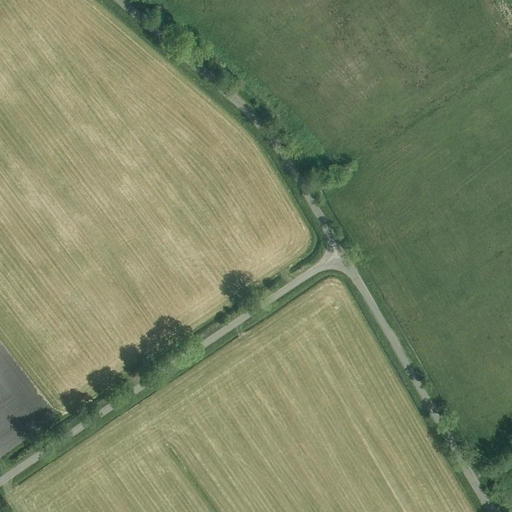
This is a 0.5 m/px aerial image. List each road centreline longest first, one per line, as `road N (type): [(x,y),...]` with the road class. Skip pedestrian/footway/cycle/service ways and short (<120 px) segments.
road 1 (unclassified): [(0,482),(340,250)]
road 2 (unclassified): [(340,250),(266,130),(119,0)]
road 3 (unclassified): [(491,511),(340,250)]
